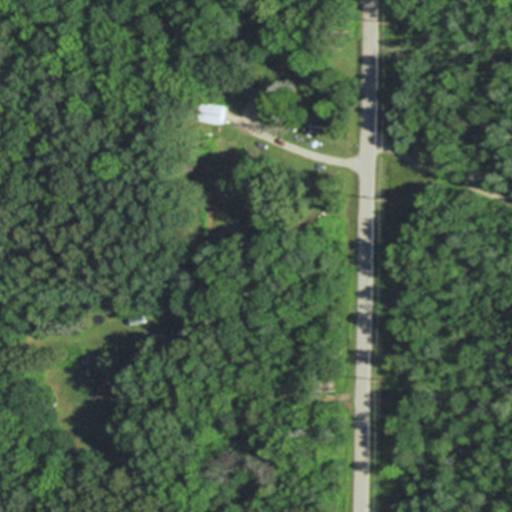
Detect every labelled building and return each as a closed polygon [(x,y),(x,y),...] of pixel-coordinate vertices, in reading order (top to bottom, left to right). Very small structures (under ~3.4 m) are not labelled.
[(255,0),(257,1),(254,8),(246,3),(247,0),(255,0)] [(295,82),(294,115),(267,114),(268,81),(295,82)] [(186,112),(166,115),(164,98),(184,96),(186,112)] [(230,103),(227,123),(203,119),(206,100),(230,103)] [(124,343),(124,352),(113,352),(113,342),(124,343)]
